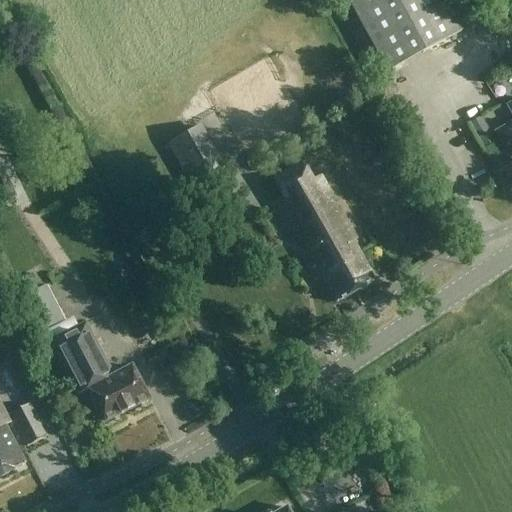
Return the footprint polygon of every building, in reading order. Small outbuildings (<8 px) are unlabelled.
[(345,0),(386,74),(460,33),(441,0),(345,0)] [(511,122),(494,133),(511,162),(511,161),(511,103),(506,107),(511,116),(511,122)] [(196,113),(201,124),(218,116),(212,105),(196,113)] [(233,184),(201,126),(167,144),(199,203),(233,184)] [(299,163),(271,178),(283,198),(271,205),(291,241),(297,237),(305,251),(299,255),(315,282),(321,279),(336,304),(373,282),(351,243),(355,241),(319,177),(310,182),(299,163)] [(64,321),(45,285),(17,300),(36,336),(64,321)] [(84,326),(68,335),(51,343),(78,396),(85,392),(102,425),(148,401),(130,368),(118,374),(115,368),(108,372),(84,326)] [(9,414),(27,449),(47,439),(29,404),(9,414)] [(0,478),(24,466),(4,427),(8,425),(0,408),(0,478)]
